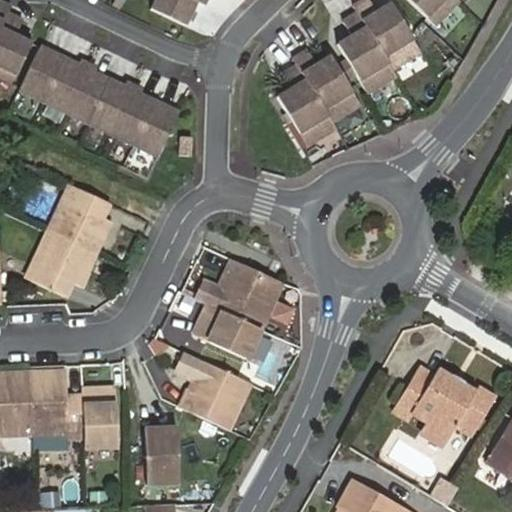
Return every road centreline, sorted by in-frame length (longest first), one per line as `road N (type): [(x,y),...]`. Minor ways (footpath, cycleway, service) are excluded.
road 1 (residential): [(213,195),(184,217),(126,337),(0,343)]
road 2 (tertiary): [(350,287),(312,396),(253,511)]
road 3 (tertiary): [(511,48),(439,152),(401,185)]
road 4 (residential): [(216,65),(71,0)]
road 5 (residential): [(213,195),(216,65)]
